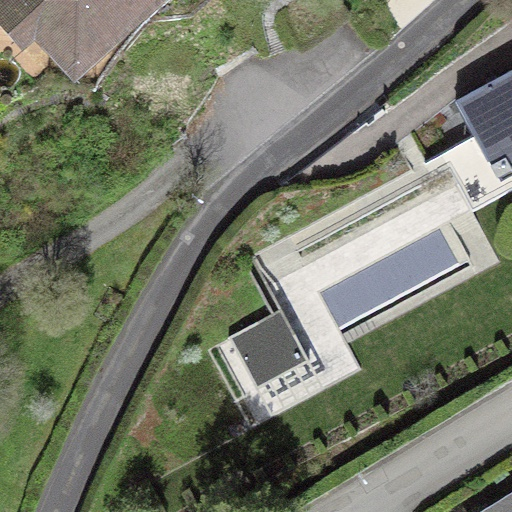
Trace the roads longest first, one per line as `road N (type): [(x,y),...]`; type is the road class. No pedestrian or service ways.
road 1 (residential): [(61,511),(193,242),(241,185),(460,0)]
road 2 (residential): [(511,416),(355,511)]
